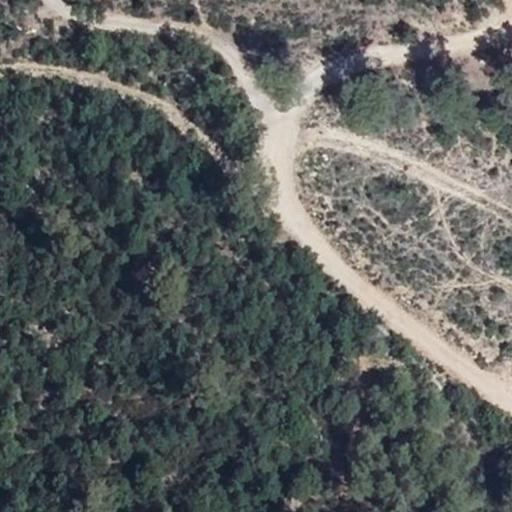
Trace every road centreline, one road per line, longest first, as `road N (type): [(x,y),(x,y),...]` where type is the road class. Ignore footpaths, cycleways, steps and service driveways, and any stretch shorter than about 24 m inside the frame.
road 1 (track): [(511,408),(309,245),(269,178),(287,117),(411,43),(511,9)]
road 2 (track): [(287,117),(148,25),(62,0)]
